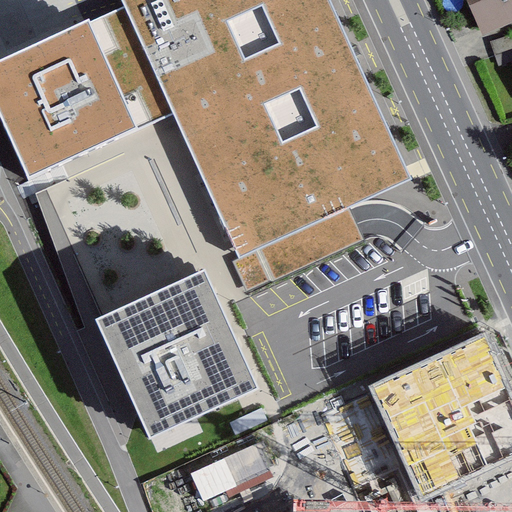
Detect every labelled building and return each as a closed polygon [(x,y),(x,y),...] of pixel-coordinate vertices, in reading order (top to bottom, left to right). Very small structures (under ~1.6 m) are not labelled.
[(234,248),(239,259),(411,180),(408,172),(329,0),(121,0),(125,7),(174,115),(180,130),(234,248)] [(511,0),(464,0),(484,42),(511,29),(511,0)] [(125,7),(0,63),(0,119),(28,181),(174,115),(125,7)] [(511,39),(490,47),(498,72),(511,66),(511,39)] [(261,387),(204,269),(95,321),(152,438),(261,387)] [(511,393),(487,336),(372,387),(425,507),(511,468),(511,393)]
